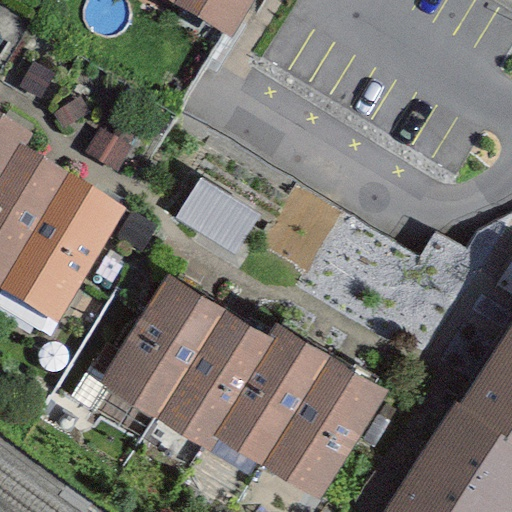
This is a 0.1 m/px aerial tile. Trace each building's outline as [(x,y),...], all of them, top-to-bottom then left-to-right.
[(235,37),(256,0),(178,0),(177,3),(235,37)] [(35,60),(21,86),(41,98),(56,71),(35,60)] [(64,130),(90,111),(79,95),(53,114),(64,130)] [(0,177),(20,143),(26,147),(35,132),(0,111),(0,177)] [(134,147),(100,126),(84,153),(118,173),(134,147)] [(0,287),(0,288),(69,172),(26,147),(20,143),(0,177),(0,287)] [(58,322),(127,206),(69,172),(0,288),(58,322)] [(201,177),(180,221),(244,251),(264,207),(201,177)] [(156,226),(130,211),(116,236),(142,251),(156,226)] [(511,253),(494,282),(511,293),(511,307),(505,318),(511,322),(511,253)] [(158,407),(226,291),(169,257),(100,372),(158,407)] [(276,321),(268,316),(226,291),(158,407),(213,439),(220,427),(215,423),(276,321)] [(220,427),(262,452),(331,337),(275,305),(268,316),(276,321),(215,423),(220,427)] [(511,378),(511,322),(505,318),(480,358),(511,378)] [(390,373),(331,337),(262,452),(322,487),(390,373)] [(511,378),(480,358),(461,387),(456,384),(449,395),(511,434),(511,378)] [(511,434),(449,395),(422,436),(511,492),(511,434)] [(511,511),(511,492),(422,436),(398,475),(457,511),(511,511)] [(457,511),(398,475),(374,511),(457,511)]
